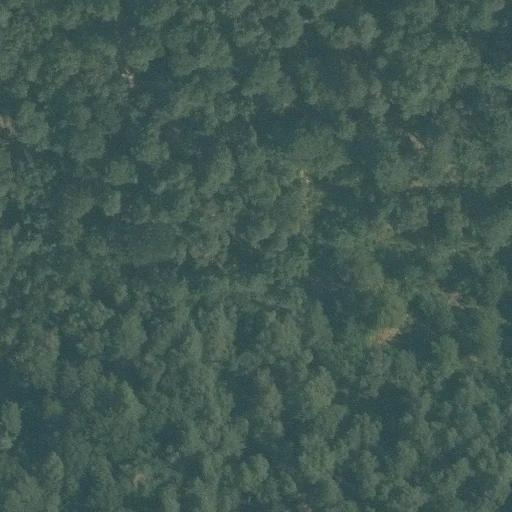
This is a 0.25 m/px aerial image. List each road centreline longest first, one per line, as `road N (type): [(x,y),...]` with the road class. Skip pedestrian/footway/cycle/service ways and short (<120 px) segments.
road 1 (track): [(124,47),(130,511)]
road 2 (track): [(0,70),(256,33),(316,47),(377,10),(415,0)]
